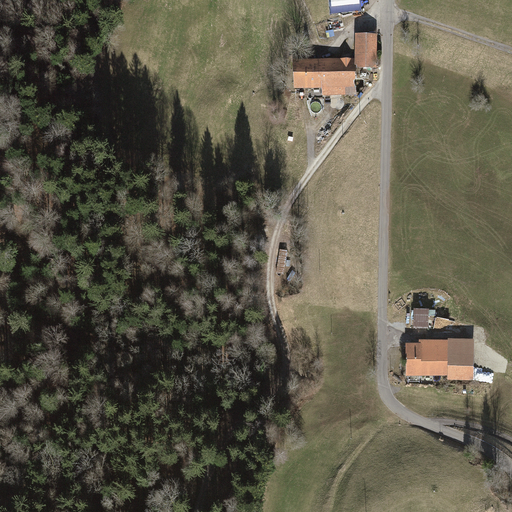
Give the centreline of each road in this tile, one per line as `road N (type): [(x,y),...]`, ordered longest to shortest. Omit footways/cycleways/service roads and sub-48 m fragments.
road 1 (unclassified): [(388,0),(383,387),(405,414),(487,448),(511,471)]
road 2 (track): [(387,86),(366,99),(287,204),(269,280),(285,376),(225,439),(198,511)]
road 3 (track): [(387,9),(511,50)]
